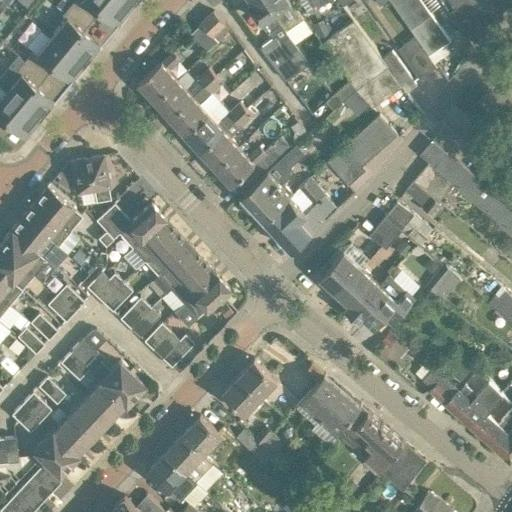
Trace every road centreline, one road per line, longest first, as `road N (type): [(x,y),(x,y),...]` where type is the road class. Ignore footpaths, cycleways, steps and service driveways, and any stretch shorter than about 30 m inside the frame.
road 1 (residential): [(511,496),(278,299)]
road 2 (residential): [(78,511),(278,299)]
road 3 (residential): [(278,299),(83,101)]
road 4 (residential): [(83,101),(169,0)]
